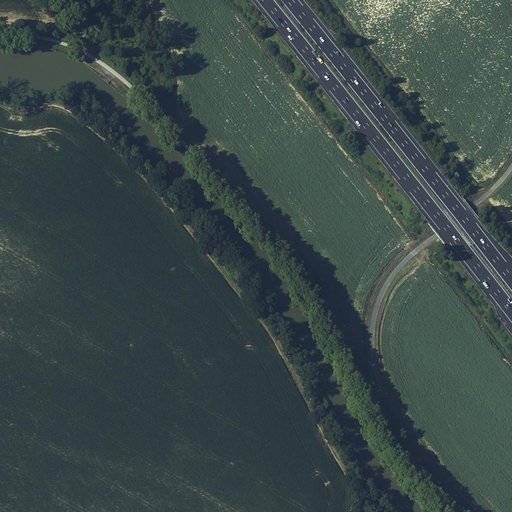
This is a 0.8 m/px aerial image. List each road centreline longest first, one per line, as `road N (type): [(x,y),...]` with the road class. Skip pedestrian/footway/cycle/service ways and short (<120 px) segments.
road 1 (track): [(0,97),(88,115),(169,195),(233,274),(353,498),(349,511)]
road 2 (motorway): [(264,0),(511,312)]
road 3 (motorway): [(511,280),(288,0)]
road 4 (unclassified): [(467,511),(396,413),(373,360),(371,332),(384,288),(436,235)]
